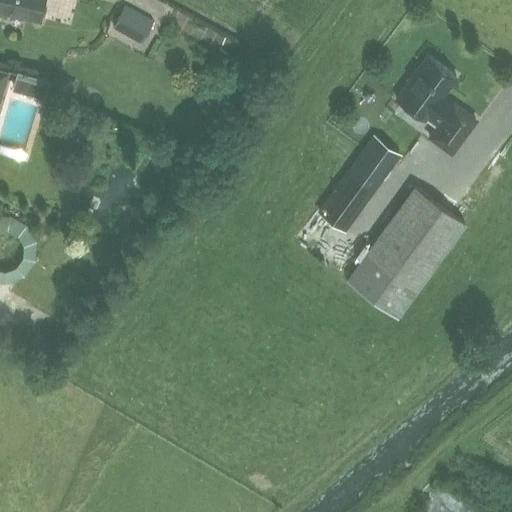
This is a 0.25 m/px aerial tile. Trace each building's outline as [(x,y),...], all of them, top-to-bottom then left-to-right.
[(0,0),(0,9),(39,19),(43,0),(0,0)] [(142,43),(153,23),(124,6),(113,26),(142,43)] [(452,106),(440,97),(456,75),(428,55),(396,98),(425,119),(431,109),(443,118),(430,136),(451,152),(476,119),(454,103),(452,106)] [(44,97),(49,79),(17,70),(12,88),(44,97)] [(72,95),(78,83),(60,76),(55,88),(72,95)] [(8,149),(35,155),(46,108),(19,102),(8,149)] [(445,162),(450,154),(434,142),(428,151),(445,162)] [(364,148),(329,197),(319,210),(345,228),(354,215),(389,167),(364,148)] [(397,314),(465,222),(415,185),(346,277),(397,314)]
